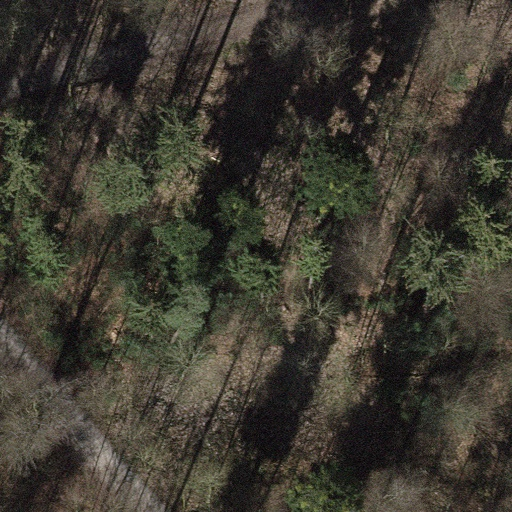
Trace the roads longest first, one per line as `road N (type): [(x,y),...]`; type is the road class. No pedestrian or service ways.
road 1 (track): [(310,0),(0,86)]
road 2 (track): [(148,511),(0,318)]
